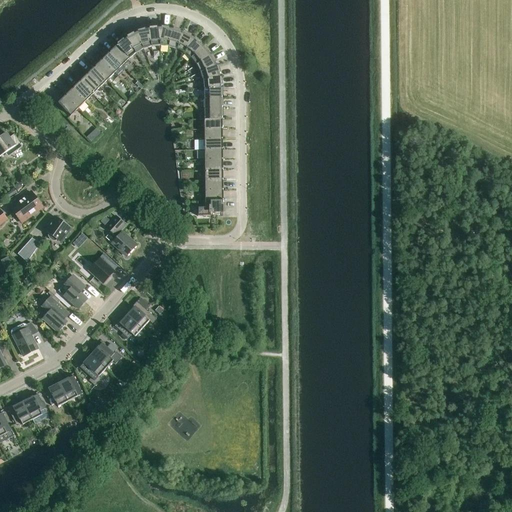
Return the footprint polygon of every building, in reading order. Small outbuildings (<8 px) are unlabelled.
[(156,47),(160,47),(160,29),(148,31),(151,48),(156,47)] [(166,47),(168,48),(172,31),(160,29),(160,47),(166,47)] [(148,49),(151,48),(148,31),(137,34),(143,50),(148,49)] [(173,49),(177,50),(183,34),(172,31),(168,48),(173,49)] [(140,52),(143,50),(137,34),(126,39),(136,54),(140,52)] [(181,53),(184,54),(194,40),(183,34),(177,50),(181,53)] [(133,57),(136,54),(126,39),(117,47),(129,59),(133,57)] [(188,57),(191,59),(203,47),(194,40),(184,54),(188,57)] [(122,66),(129,59),(117,47),(110,54),(122,66)] [(194,63),(196,66),(211,56),(203,47),(191,59),(194,63)] [(122,66),(110,54),(102,61),(115,74),(118,77),(126,70),(122,66)] [(198,70),(200,73),(216,67),(211,56),(196,66),(198,70)] [(111,77),(115,74),(102,61),(95,68),(107,81),(111,77)] [(202,78),(203,82),(220,78),(216,67),(200,73),(202,78)] [(104,84),(107,81),(95,68),(88,75),(100,88),(104,84)] [(97,91),(100,88),(88,75),(81,83),(93,95),(97,91)] [(203,87),(204,90),(221,90),(220,78),(203,82),(203,87)] [(90,98),(93,95),(81,83),(73,90),(85,102),(90,98)] [(82,105),(85,102),(73,90),(66,97),(78,109),(82,105)] [(204,96),(204,100),(221,100),(221,90),(204,90),(204,96)] [(75,112),(78,109),(66,97),(58,104),(71,117),(75,112)] [(204,106),(204,110),(221,110),(221,100),(204,100),(204,106)] [(204,117),(204,121),(221,120),(221,110),(204,110),(204,117)] [(204,127),(204,131),(222,131),(221,120),(204,121),(204,127)] [(204,137),(204,141),(222,141),(222,131),(204,131),(204,137)] [(0,157),(10,150),(12,153),(15,153),(22,148),(13,136),(9,138),(6,134),(0,137),(0,157)] [(204,141),(204,151),(222,151),(222,141),(204,141)] [(204,157),(204,161),(222,161),(222,151),(204,151),(204,157)] [(205,167),(205,172),(222,171),(222,161),(204,161),(205,167)] [(205,178),(205,182),(222,182),(222,171),(205,172),(205,178)] [(205,188),(205,192),(222,192),(222,182),(205,182),(205,188)] [(8,193),(4,196),(6,200),(11,197),(17,194),(14,189),(8,193)] [(205,198),(205,202),(222,202),(222,192),(205,192),(205,198)] [(11,209),(21,223),(42,208),(32,193),(11,209)] [(205,202),(201,202),(197,202),(197,217),(210,217),(210,213),(223,213),(222,202),(205,202)] [(52,241),(55,241),(57,240),(61,243),(71,229),(54,217),(44,231),(49,235),(49,237),(50,239),(52,241)] [(111,244),(126,257),(137,246),(120,231),(125,225),(116,217),(105,228),(117,238),(111,244)] [(104,226),(109,221),(105,218),(101,223),(104,226)] [(88,239),(82,234),(79,238),(85,243),(88,239)] [(18,255),(27,263),(37,249),(28,243),(18,255)] [(113,272),(106,265),(110,260),(104,255),(100,260),(89,271),(102,284),(113,272)] [(63,297),(78,310),(80,308),(83,308),(85,305),(85,303),(87,300),(80,294),(85,288),(72,276),(64,285),(69,290),(63,297)] [(42,320),(57,333),(67,322),(64,320),(69,315),(51,298),(41,308),(48,314),(42,320)] [(134,308),(127,316),(142,330),(149,322),(152,324),(156,320),(146,311),(150,307),(140,299),(138,301),(132,307),(134,308)] [(160,315),(164,311),(159,307),(155,311),(160,315)] [(142,330),(127,316),(120,324),(118,322),(114,327),(123,334),(127,338),(128,339),(132,335),(135,338),(142,330)] [(11,334),(23,357),(38,350),(31,337),(38,333),(31,323),(26,326),(22,325),(12,330),(11,334)] [(98,348),(91,356),(106,370),(113,362),(116,364),(121,358),(115,352),(113,354),(113,353),(107,348),(100,342),(96,347),(98,348)] [(110,344),(107,348),(113,353),(116,350),(110,344)] [(106,370),(91,356),(84,364),(82,362),(78,367),(91,379),(89,381),(95,387),(102,380),(99,377),(106,370)] [(68,380),(58,384),(68,402),(82,395),(72,375),(67,377),(68,380)] [(68,402),(58,384),(49,389),(48,387),(43,390),(51,406),(56,404),(58,407),(68,402)] [(49,418),(45,410),(36,393),(31,396),(32,398),(23,403),(32,421),(33,420),(35,425),(49,418)] [(32,421),(23,403),(14,408),(13,406),(7,408),(16,425),(21,422),(22,426),(32,421)] [(0,443),(14,436),(1,412),(0,412),(0,443)]
